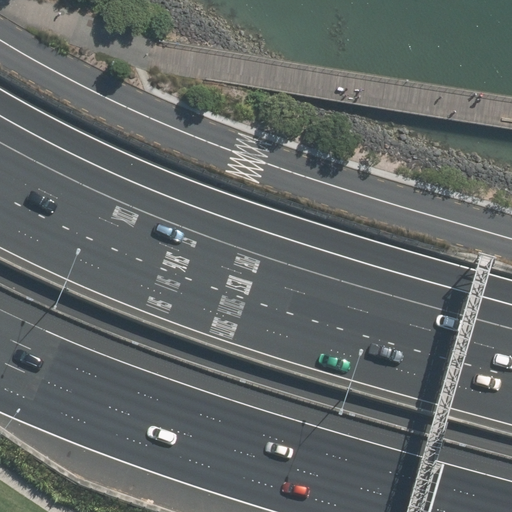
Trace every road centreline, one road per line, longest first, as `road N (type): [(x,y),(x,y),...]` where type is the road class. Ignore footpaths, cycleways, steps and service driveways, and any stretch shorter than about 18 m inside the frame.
road 1 (residential): [(0,40),(76,85),(247,159),(511,238)]
road 2 (motorway): [(0,191),(85,237),(223,289),(511,375)]
road 3 (motorway): [(340,457),(0,336)]
road 4 (motorway): [(511,507),(340,457)]
